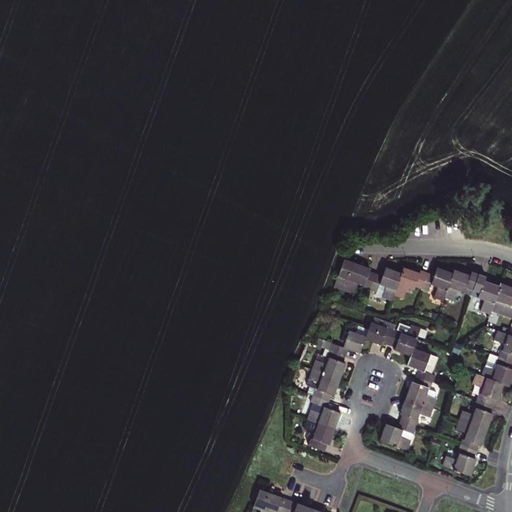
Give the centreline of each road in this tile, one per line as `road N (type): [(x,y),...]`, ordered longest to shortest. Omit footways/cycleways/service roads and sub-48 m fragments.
road 1 (residential): [(511,256),(355,247)]
road 2 (residential): [(364,409),(376,414),(393,369),(367,359),(351,405)]
